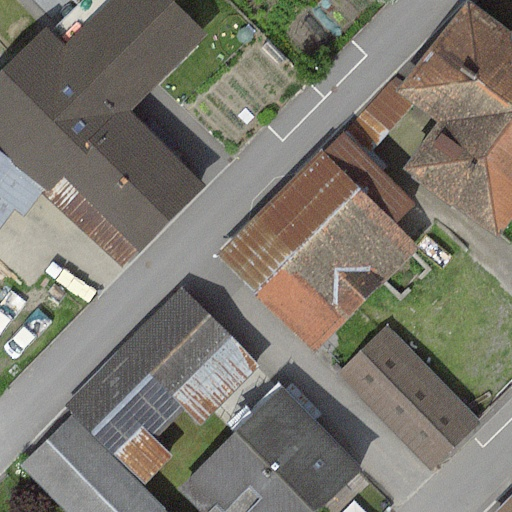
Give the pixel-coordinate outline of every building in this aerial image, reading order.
[(164,0),(101,0),(60,39),(128,108),(201,39),(164,0)] [(461,0),(392,93),(433,123),(396,173),(444,209),(446,206),(490,239),(511,208),(511,22),(505,32),(462,0),(461,0)] [(45,24),(0,67),(0,151),(119,273),(206,187),(128,108),(60,39),(45,24)] [(339,135),(214,259),(309,355),(416,249),(391,224),(410,206),(339,135)] [(38,196),(0,165),(0,225),(10,213),(20,218),(38,196)] [(180,288),(119,350),(182,412),(196,426),(257,367),(180,288)] [(335,376),(429,472),(479,424),(385,328),(335,376)] [(119,350),(63,408),(142,486),(170,458),(153,441),(182,412),(119,350)] [(278,389),(228,437),(300,511),(315,511),(358,472),(278,389)] [(62,511),(158,511),(66,420),(18,468),(62,511)] [(300,511),(228,437),(173,489),(195,511),(300,511)] [(511,511),(511,482),(482,511),(511,511)]
